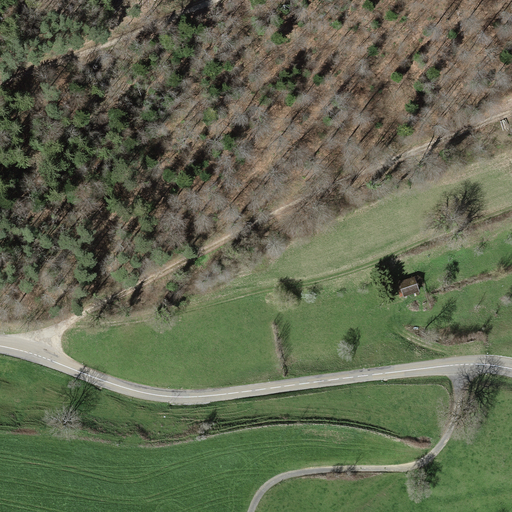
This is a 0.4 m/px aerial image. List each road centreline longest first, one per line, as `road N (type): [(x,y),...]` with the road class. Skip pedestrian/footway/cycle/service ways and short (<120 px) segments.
road 1 (track): [(511,112),(324,193),(75,316),(38,355)]
road 2 (tertiary): [(511,370),(435,368),(163,395),(0,345)]
road 3 (track): [(511,208),(325,279),(61,327)]
road 4 (track): [(463,366),(444,435),(420,464),(288,474),(259,492),(249,511)]
road 5 (track): [(204,0),(0,83)]
